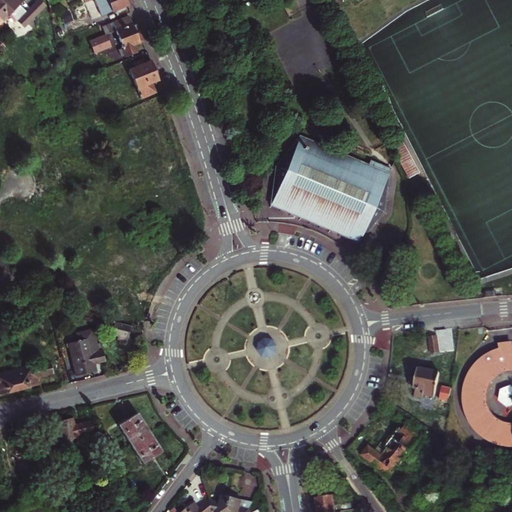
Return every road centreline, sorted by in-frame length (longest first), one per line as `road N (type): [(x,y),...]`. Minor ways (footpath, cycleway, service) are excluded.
road 1 (tertiary): [(225,204),(152,0)]
road 2 (residential): [(175,371),(0,415)]
road 3 (residential): [(359,324),(511,308)]
road 4 (tertiary): [(359,324),(325,273),(297,258),(260,254)]
road 5 (tertiary): [(219,266),(179,311),(175,371)]
